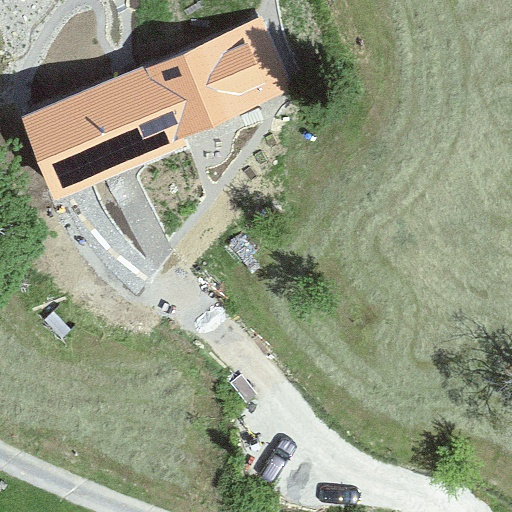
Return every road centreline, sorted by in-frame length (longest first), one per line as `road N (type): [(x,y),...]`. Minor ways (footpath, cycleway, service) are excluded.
road 1 (track): [(128,204),(266,386),(350,469),(429,511)]
road 2 (track): [(0,455),(133,511)]
